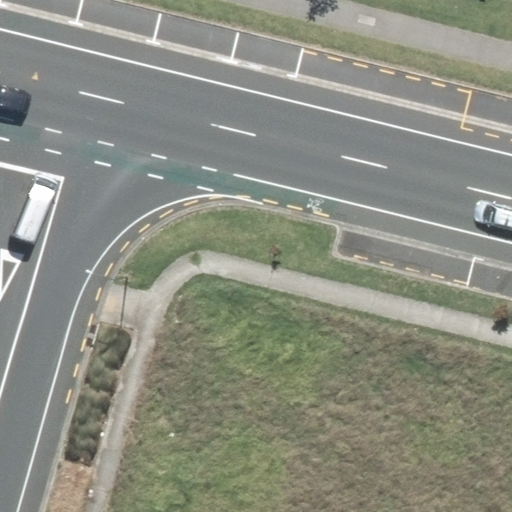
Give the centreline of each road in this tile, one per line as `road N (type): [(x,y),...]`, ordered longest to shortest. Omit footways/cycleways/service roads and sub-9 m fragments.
road 1 (secondary): [(86,94),(511,196)]
road 2 (residential): [(0,387),(86,94)]
